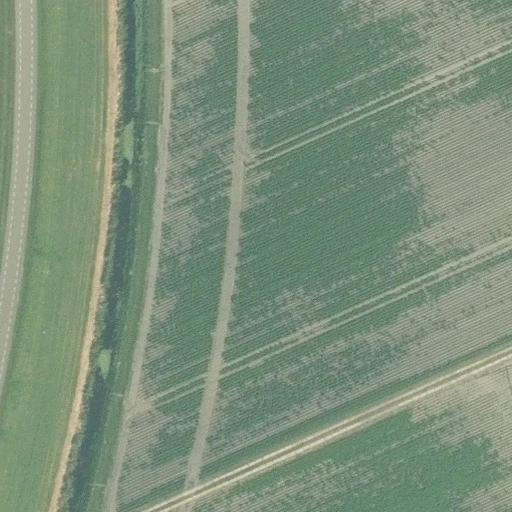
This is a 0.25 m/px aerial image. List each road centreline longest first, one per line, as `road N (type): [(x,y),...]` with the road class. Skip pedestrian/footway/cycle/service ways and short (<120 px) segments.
road 1 (track): [(168,511),(511,356)]
road 2 (unclassified): [(29,0),(0,347)]
